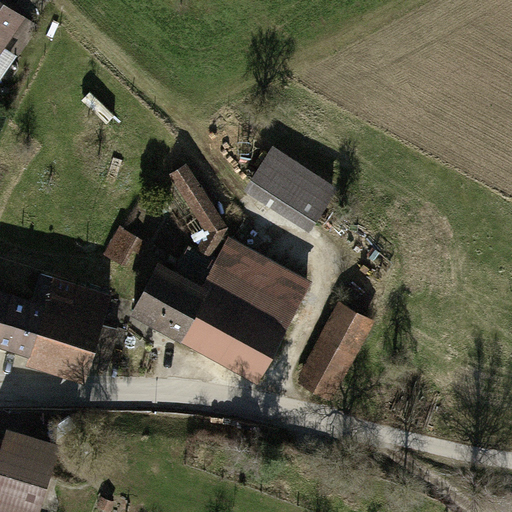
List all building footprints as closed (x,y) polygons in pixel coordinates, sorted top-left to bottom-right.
[(36,28),(0,2),(0,49),(5,43),(19,53),(36,28)] [(337,184),(274,144),(252,177),(314,220),(337,184)] [(174,272),(160,264),(136,310),(258,376),(308,281),(229,239),(219,258),(212,255),(227,226),(186,165),(174,174),(211,231),(201,248),(190,243),(174,272)] [(139,237),(125,229),(110,256),(124,263),(139,237)] [(34,302),(13,296),(0,336),(0,339),(89,367),(90,363),(106,369),(119,330),(102,324),(111,296),(43,273),(34,302)] [(0,336),(13,296),(0,291),(0,336)] [(370,322),(343,307),(303,381),(330,396),(370,322)] [(38,511),(58,449),(10,434),(0,465),(0,504),(25,511),(38,511)]
